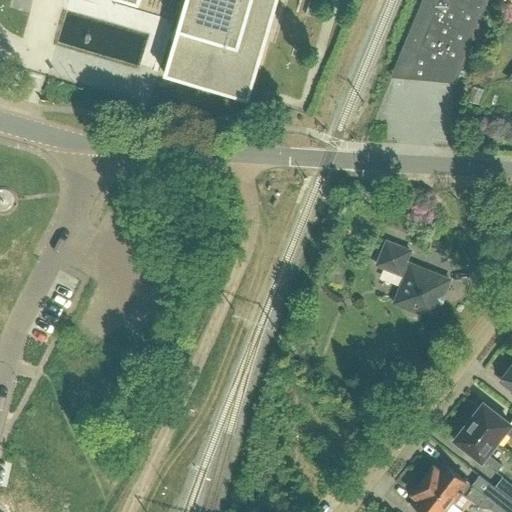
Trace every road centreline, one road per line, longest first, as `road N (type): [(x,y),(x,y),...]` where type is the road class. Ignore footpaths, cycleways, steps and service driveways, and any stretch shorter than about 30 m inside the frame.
road 1 (unclassified): [(511,170),(95,145)]
road 2 (track): [(244,155),(252,224),(246,248),(128,511)]
road 3 (unclassified): [(341,511),(511,295)]
road 4 (residential): [(95,145),(87,193),(0,370)]
